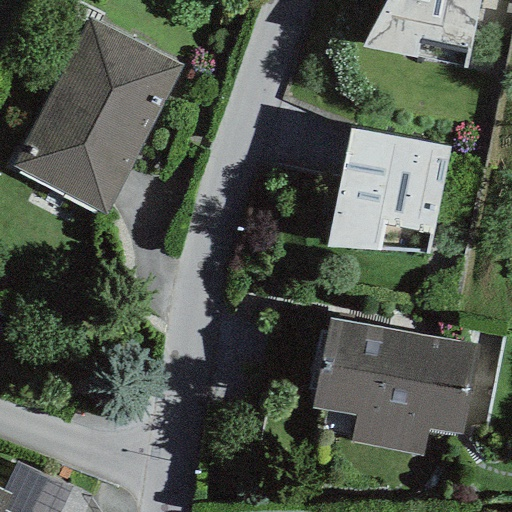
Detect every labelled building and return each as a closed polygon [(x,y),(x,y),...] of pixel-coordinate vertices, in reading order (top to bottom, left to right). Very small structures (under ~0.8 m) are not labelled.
[(480,0),(385,0),(360,48),(466,69),(480,0)] [(183,67),(88,18),(11,167),(106,216),(183,67)] [(451,149),(350,129),(326,248),(427,255),(451,149)] [(477,348),(328,321),(312,407),(352,415),(347,442),(422,456),(427,428),(461,434),(477,348)] [(14,460),(1,490),(8,493),(0,510),(4,511),(60,511),(70,489),(14,460)]
